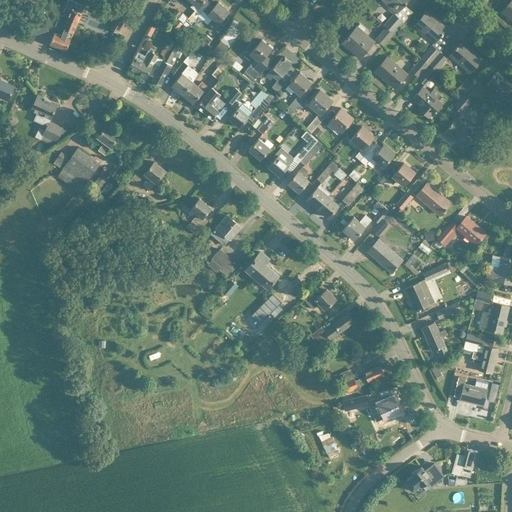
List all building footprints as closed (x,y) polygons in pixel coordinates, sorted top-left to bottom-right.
[(68,0),(62,16),(68,18),(60,35),(55,33),(50,44),(65,51),(84,6),(69,0),(68,0)] [(190,0),(194,3),(190,8),(194,11),(186,21),(190,25),(210,2),(207,0),(190,0)] [(386,3),(396,12),(404,4),(404,5),(406,3),(405,2),(407,0),(384,0),(387,3),(386,3)] [(511,0),(508,5),(507,4),(505,6),(506,6),(502,11),(511,19),(511,0)] [(218,2),(207,15),(212,19),(208,24),(218,32),(229,19),(225,15),(229,11),(218,2)] [(177,9),(173,14),(178,17),(181,13),(177,9)] [(414,25),(434,42),(440,35),(441,36),(443,34),(442,33),(446,28),(427,11),(414,25)] [(117,32),(126,18),(117,12),(113,19),(115,20),(110,28),(117,32)] [(392,33),(402,22),(394,15),(384,26),(386,27),(392,33)] [(178,20),(173,26),(177,30),(182,24),(178,20)] [(226,39),(235,47),(248,33),(239,25),(226,39)] [(374,42),(363,33),(366,30),(359,25),(357,27),(356,27),(342,43),(360,58),(374,42)] [(384,45),(394,34),(392,33),(386,27),(376,39),(384,45)] [(206,35),(201,40),(206,45),(211,39),(206,35)] [(168,64),(174,54),(181,41),(175,38),(163,59),(153,77),(151,81),(160,86),(172,66),(168,64)] [(246,52),(244,54),(244,56),(252,63),(244,72),(254,80),(260,72),(272,58),(268,54),(273,48),(269,44),(268,45),(262,39),(250,53),(248,51),(246,52)] [(481,58),(472,51),(471,52),(460,43),(457,47),(456,46),(454,48),(455,49),(449,55),(469,72),(481,58)] [(205,44),(201,49),(209,55),(213,50),(205,44)] [(428,64),(438,52),(431,46),(421,58),(428,64)] [(181,64),(189,50),(183,47),(175,61),(181,64)] [(153,77),(163,59),(150,52),(147,57),(137,52),(134,57),(128,68),(145,78),(147,74),(153,77)] [(191,52),(183,61),(188,65),(196,56),(191,52)] [(446,59),(441,54),(438,52),(428,64),(436,71),(446,59)] [(282,57),(266,75),(271,79),(274,76),(278,79),(272,87),(278,92),(289,76),(284,72),(286,71),(291,65),(290,64),(291,62),(285,59),(286,58),(285,57),(283,58),(282,57)] [(396,86),(406,74),(387,57),(375,71),(384,78),(385,77),(396,86)] [(418,76),(428,64),(421,58),(411,70),(418,76)] [(217,79),(226,68),(221,64),(212,75),(217,79)] [(182,94),(192,82),(198,73),(188,65),(171,85),(182,94)] [(429,67),(418,79),(424,84),(435,72),(429,67)] [(299,72),(288,85),(299,95),(311,82),(299,72)] [(509,86),(495,73),(483,87),(504,104),(511,94),(511,85),(511,84),(509,86)] [(437,74),(432,79),(440,85),(445,80),(437,74)] [(14,86),(0,79),(0,96),(8,100),(14,86)] [(482,84),(476,79),(463,94),(469,100),(482,84)] [(198,86),(192,82),(182,94),(193,103),(207,86),(201,81),(198,86)] [(212,87),(197,106),(212,119),(225,103),(217,97),(220,94),(212,87)] [(235,87),(226,99),(231,104),(241,92),(235,87)] [(442,104),(437,99),(440,95),(434,89),(430,94),(422,87),(412,98),(421,105),(418,108),(429,117),(431,114),(432,115),(442,104)] [(312,132),(322,121),(330,111),(326,107),(332,100),(320,90),(308,103),(319,113),(306,128),(312,132)] [(268,92),(263,99),(269,104),(272,100),(274,97),(268,92)] [(471,101),(469,100),(463,94),(454,106),(462,113),(467,106),(471,101)] [(37,95),(31,109),(37,113),(34,120),(47,126),(49,121),(51,119),(57,104),(37,95)] [(291,114),(303,100),(297,95),(285,109),(291,114)] [(260,103),(253,111),(254,112),(258,115),(265,107),(266,108),(269,104),(263,99),(260,103)] [(471,101),(467,106),(472,110),(476,105),(471,101)] [(238,107),(228,118),(239,127),(248,116),(252,112),(242,103),(238,108),(238,107)] [(353,118),(341,107),(336,113),(331,110),(330,111),(322,121),(327,125),(330,121),(341,131),(353,118)] [(257,130),(262,134),(273,122),(267,117),(257,130)] [(449,126),(444,131),(464,148),(476,134),(456,117),(451,124),(450,123),(448,125),(449,126)] [(49,121),(47,126),(42,135),(56,141),(63,128),(49,121)] [(105,126),(97,137),(104,142),(98,149),(105,155),(119,136),(105,126)] [(362,148),(357,154),(355,156),(360,161),(374,144),(369,140),(373,136),(362,126),(351,139),(362,148)] [(318,127),(313,132),(318,136),(323,130),(318,127)] [(293,158),(293,159),(297,163),(298,164),(300,161),(308,152),(311,148),(318,140),(312,136),(303,147),(293,158)] [(270,148),(258,139),(258,138),(248,150),(260,160),(270,148)] [(305,165),(322,144),(318,140),(311,148),(300,161),(305,165)] [(381,147),(380,147),(375,143),(374,144),(360,161),(365,166),(367,164),(372,168),(377,162),(383,167),(394,154),(383,145),(381,147)] [(64,167),(58,174),(75,186),(81,180),(85,183),(99,164),(101,163),(79,147),(72,156),(64,167)] [(269,164),(268,166),(279,176),(289,165),(288,164),(293,159),(293,158),(281,148),(274,156),(276,157),(269,164)] [(165,170),(158,164),(154,161),(142,176),(146,179),(143,184),(150,189),(165,170)] [(322,183),(332,170),(335,173),(339,167),(331,161),(317,179),(322,183)] [(116,163),(109,174),(116,178),(123,168),(116,163)] [(414,172),(406,164),(403,163),(400,167),(395,163),(379,181),(382,185),(387,179),(393,184),(397,180),(403,185),(414,172)] [(308,181),(303,177),(308,171),(302,166),(288,183),(298,192),(308,181)] [(364,183),(369,178),(361,170),(356,176),(364,183)] [(100,174),(94,183),(100,188),(107,179),(100,174)] [(131,189),(140,179),(135,174),(126,185),(121,181),(116,187),(125,195),(130,189),(131,189)] [(348,206),(363,188),(356,183),(342,200),(348,206)] [(450,203),(438,192),(427,183),(416,195),(439,215),(450,203)] [(317,208),(327,196),(317,187),(306,199),(317,208)] [(412,197),(406,192),(396,204),(402,209),(412,197)] [(338,205),(327,196),(317,208),(328,217),(338,205)] [(196,235),(208,221),(203,217),(210,207),(199,198),(190,209),(197,214),(187,227),(196,235)] [(378,223),(389,211),(384,207),(373,219),(378,223)] [(378,236),(395,216),(389,211),(378,223),(372,230),(378,236)] [(210,233),(223,245),(224,245),(239,227),(233,222),(234,222),(227,215),(210,233)] [(354,239),(371,220),(365,215),(359,222),(354,217),(342,230),(354,239)] [(486,233),(478,227),(466,216),(456,228),(476,245),(486,233)] [(453,231),(448,227),(437,239),(443,243),(453,231)] [(401,260),(378,239),(367,251),(391,272),(394,268),(395,269),(396,267),(401,260)] [(422,243),(418,247),(428,255),(431,250),(422,243)] [(221,267),(229,258),(219,249),(211,258),(212,259),(208,264),(216,272),(220,266),(221,267)] [(269,259),(268,258),(260,252),(246,269),(267,287),(278,275),(265,263),(269,259)] [(412,261),(416,268),(425,262),(421,255),(412,261)] [(495,279),(495,280),(511,284),(511,280),(511,258),(501,256),(500,257),(493,255),(490,266),(489,266),(486,277),(495,279)] [(458,268),(450,261),(446,262),(451,272),(458,269),(458,268)] [(426,281),(448,271),(445,263),(423,273),(426,281)] [(463,263),(458,268),(458,269),(462,272),(467,267),(463,263)] [(467,267),(462,272),(476,286),(481,281),(467,267)] [(433,302),(423,280),(404,289),(414,311),(433,302)] [(319,295),(315,290),(304,299),(312,309),(319,303),(324,309),(336,299),(326,288),(319,295)] [(491,302),(492,295),(477,291),(473,308),(481,310),(483,301),(491,302)] [(272,293),(250,316),(259,324),(270,313),(274,317),(283,309),(278,304),(281,301),(272,293)] [(461,309),(458,302),(436,311),(439,319),(461,309)] [(481,328),(487,329),(502,333),(508,306),(493,303),(491,313),(485,311),(481,328)] [(352,322),(346,314),(346,313),(332,324),(333,325),(324,332),(320,326),(309,335),(314,341),(317,339),(322,345),(352,322)] [(432,351),(437,349),(440,357),(448,353),(440,337),(446,334),(444,330),(438,332),(434,322),(421,328),(432,351)] [(492,373),(495,360),(498,348),(484,345),(484,346),(481,346),(483,338),(466,334),(463,347),(473,350),(471,358),(472,358),(472,360),(473,362),(479,364),(478,369),(492,373)] [(379,366),(365,372),(363,373),(365,376),(354,381),(349,369),(336,375),(344,392),(383,375),(379,366)] [(439,369),(434,372),(437,378),(442,375),(439,369)] [(458,377),(453,396),(454,396),(459,398),(459,399),(470,402),(471,401),(472,401),(473,401),(483,404),(484,398),(485,398),(485,397),(485,396),(486,390),(486,389),(488,382),(476,379),(474,386),(464,383),(465,378),(458,377)] [(386,393),(388,398),(398,394),(396,389),(386,393)] [(368,395),(345,401),(347,410),(371,404),(368,395)] [(377,404),(369,408),(372,415),(379,429),(392,422),(389,416),(400,411),(393,397),(377,404)] [(470,477),(477,451),(467,448),(459,474),(470,477)] [(431,486),(444,476),(434,463),(425,470),(425,471),(424,470),(421,466),(411,474),(412,475),(405,481),(407,484),(405,485),(409,489),(410,488),(412,491),(420,485),(421,486),(427,481),(431,486)]
